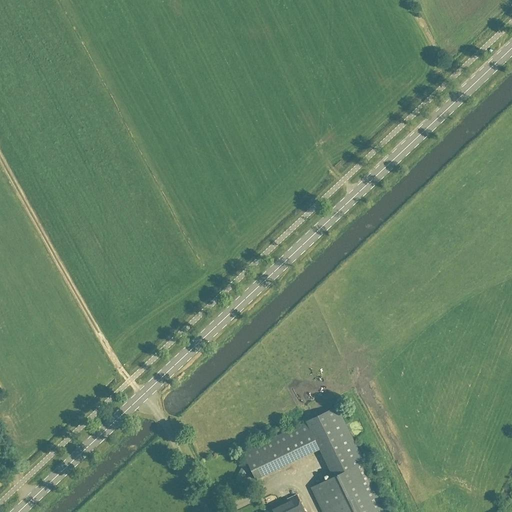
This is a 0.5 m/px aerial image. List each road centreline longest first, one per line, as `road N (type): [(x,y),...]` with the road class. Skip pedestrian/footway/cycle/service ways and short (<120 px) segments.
road 1 (secondary): [(18,511),(511,48)]
road 2 (unknown): [(151,387),(208,511)]
road 3 (unknown): [(210,511),(285,480),(296,483),(311,511)]
